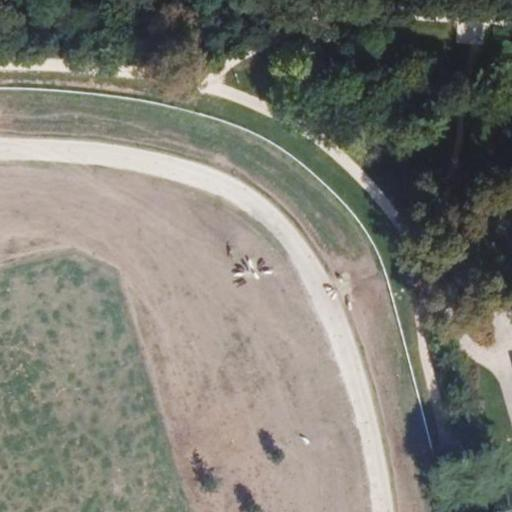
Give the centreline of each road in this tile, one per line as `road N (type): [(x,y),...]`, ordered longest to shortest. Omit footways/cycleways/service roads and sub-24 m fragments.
road 1 (track): [(465,511),(403,231),(383,199),(318,136),(205,84)]
road 2 (track): [(488,17),(328,10),(223,63),(205,84),(71,63),(0,63)]
